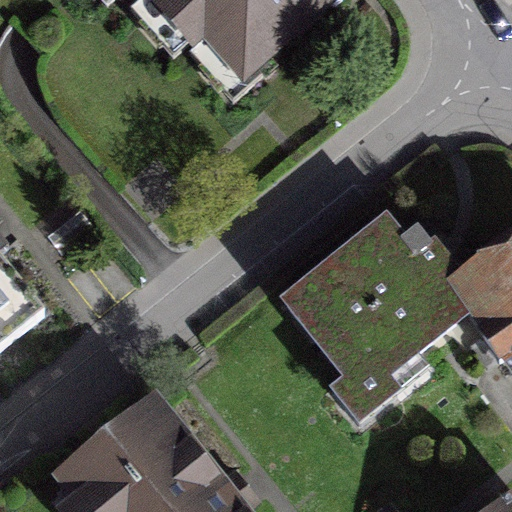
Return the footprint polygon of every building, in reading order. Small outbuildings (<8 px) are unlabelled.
[(152,0),(193,46),(205,35),(243,79),(328,4),(334,5),(342,1),(341,0),(152,0)] [(387,228),(287,309),(349,384),(333,397),(359,429),(397,398),(385,383),(456,326),(422,284),(409,268),(431,250),(418,235),(403,248),(387,228)] [(511,255),(466,286),(495,331),(484,338),(500,363),(511,355),(511,255)] [(0,352),(44,317),(0,263),(0,352)] [(217,491),(156,414),(67,484),(89,511),(246,511),(236,498),(225,485),(217,491)]
